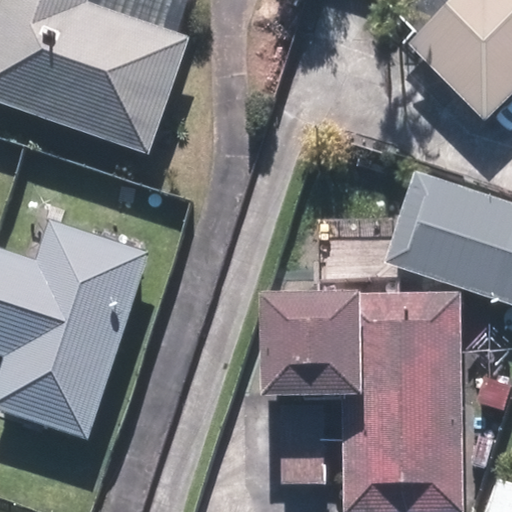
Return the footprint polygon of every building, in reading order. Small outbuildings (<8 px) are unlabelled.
[(0,0),(0,115),(145,165),(184,50),(80,15),(84,0),(0,0)] [(478,131),(511,96),(511,0),(457,0),(402,57),(478,131)] [(511,216),(408,182),(378,271),(511,315),(511,216)] [(0,423),(82,450),(144,261),(44,229),(31,269),(0,258),(0,423)] [(457,511),(455,305),(248,307),(249,413),(336,412),(337,511),(457,511)] [(511,511),(511,492),(494,487),(486,511),(511,511)]
